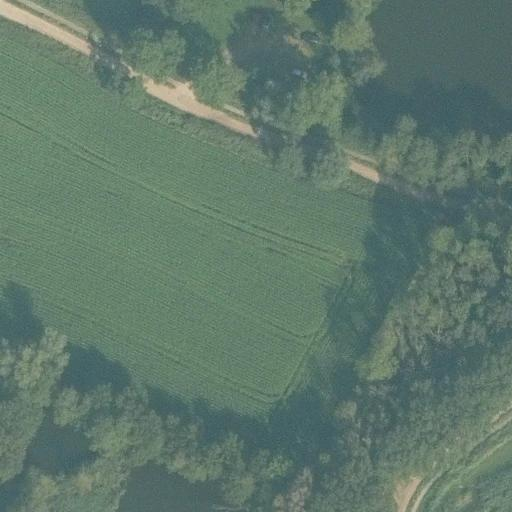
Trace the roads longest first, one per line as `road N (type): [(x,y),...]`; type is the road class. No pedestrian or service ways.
road 1 (track): [(511,228),(173,105),(0,12)]
road 2 (track): [(511,399),(413,479),(399,511)]
